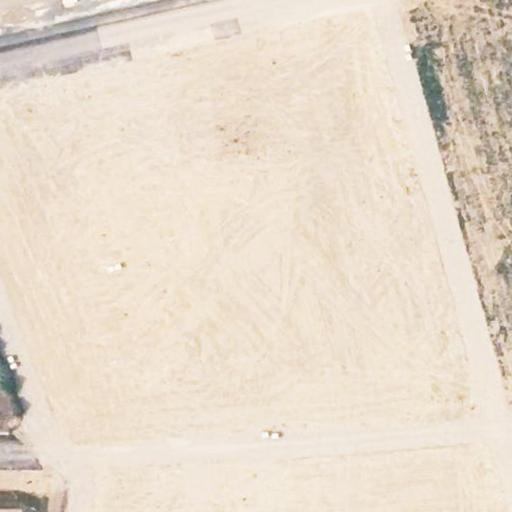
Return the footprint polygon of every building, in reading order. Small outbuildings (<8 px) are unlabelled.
[(333,274),(420,250),(349,0),(282,0),(285,11),(261,18),(333,274)] [(503,107),(511,104),(511,0),(407,0),(443,132),(505,115),(503,107)] [(0,83),(0,247),(38,234),(50,270),(78,260),(64,221),(123,200),(94,119),(135,104),(170,201),(232,179),(175,21),(0,83)] [(511,301),(511,177),(461,192),(494,307),(511,301)] [(193,222),(199,240),(248,223),(241,205),(193,222)] [(272,283),(263,262),(212,283),(220,304),(272,283)] [(340,294),(372,412),(456,389),(423,271),(340,294)] [(492,511),(480,468),(386,494),(391,510),(387,511),(492,511)] [(263,481),(262,502),(283,503),(284,482),(263,481)]
